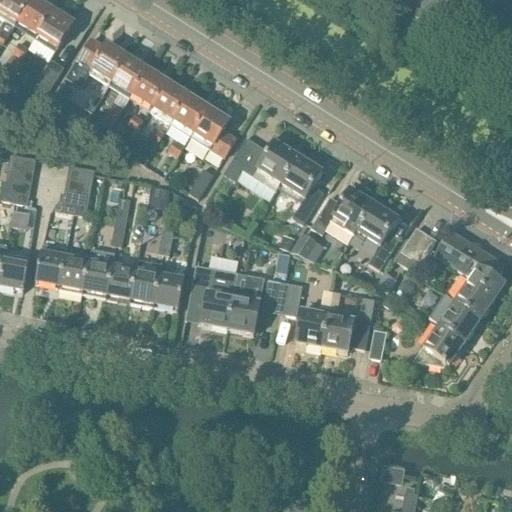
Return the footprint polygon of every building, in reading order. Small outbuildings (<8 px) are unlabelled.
[(31,0),(4,0),(0,7),(0,21),(5,25),(0,32),(0,35),(8,41),(12,35),(14,31),(33,1),(31,0)] [(511,0),(418,0),(415,23),(511,40),(511,0)] [(33,1),(14,31),(34,44),(53,14),(33,1)] [(53,14),(34,44),(55,57),(74,27),(53,14)] [(77,66),(66,83),(81,93),(90,79),(109,90),(127,60),(107,47),(104,51),(91,43),(77,66)] [(18,47),(11,58),(22,64),(28,53),(18,47)] [(129,104),(148,74),(127,60),(109,90),(129,104)] [(50,64),(29,98),(41,106),(63,73),(50,64)] [(149,116),(168,86),(148,74),(129,104),(149,116)] [(170,129),(189,99),(168,86),(149,116),(170,129)] [(97,111),(103,100),(94,94),(87,105),(97,111)] [(190,142),(209,112),(189,99),(170,129),(190,142)] [(106,116),(99,129),(111,135),(123,113),(113,107),(107,117),(106,116)] [(209,112),(190,142),(211,155),(211,156),(223,164),(236,143),(223,135),(230,125),(209,112)] [(134,120),(128,130),(137,136),(144,126),(134,120)] [(164,138),(154,132),(147,143),(157,149),(164,138)] [(277,193),(298,160),(290,155),(291,154),(276,144),(268,156),(246,143),(223,179),(236,187),(243,176),(276,197),(278,193),(277,193)] [(175,145),(168,156),(177,162),(184,150),(175,145)] [(11,160),(9,170),(34,175),(36,164),(11,160)] [(298,160),(277,193),(278,193),(288,199),(301,208),(293,221),(304,228),(324,198),(312,190),(323,174),(308,164),(307,166),(298,160)] [(34,175),(9,170),(6,183),(31,187),(34,175)] [(69,171),(67,181),(92,186),(94,175),(69,171)] [(203,174),(188,199),(197,205),(213,180),(203,174)] [(65,193),(90,198),(92,186),(67,181),(65,193)] [(18,196),(16,208),(27,210),(31,187),(6,183),(4,194),(18,196)] [(352,240),(373,208),(365,203),(366,201),(351,191),(341,208),(330,202),(311,232),(322,239),(331,226),(344,234),(343,235),(352,240)] [(61,217),(73,219),(75,208),(88,210),(90,198),(65,193),(61,217)] [(2,205),(16,208),(18,196),(4,194),(2,205)] [(119,203),(116,225),(126,227),(130,205),(119,203)] [(75,208),(73,219),(86,221),(88,210),(75,208)] [(382,213),(373,208),(352,240),(354,241),(363,247),(365,243),(379,252),(368,269),(380,275),(399,245),(388,238),(398,221),(383,211),(382,213)] [(116,225),(111,250),(122,252),(126,227),(116,225)] [(416,232),(401,256),(411,263),(426,238),(416,232)] [(162,235),(160,246),(171,249),(173,237),(162,235)] [(470,284),(455,306),(481,324),(506,287),(498,282),(505,270),(449,235),(433,260),(470,284)] [(436,245),(426,238),(411,263),(421,269),(436,245)] [(160,246),(158,259),(169,261),(171,249),(160,246)] [(43,249),(34,291),(36,291),(58,295),(64,265),(67,254),(43,249)] [(88,269),(82,300),(106,305),(112,274),(115,259),(91,254),(88,269)] [(5,262),(0,287),(0,292),(23,297),(30,261),(6,256),(4,261),(5,262)] [(64,265),(58,295),(82,300),(88,269),(64,265)] [(136,279),(130,309),(153,314),(159,283),(162,269),(138,265),(136,279)] [(196,270),(187,320),(188,320),(188,319),(203,321),(201,330),(212,333),(212,331),(227,334),(238,279),(196,270)] [(136,279),(112,274),(106,305),(130,309),(136,279)] [(238,279),(227,334),(242,337),(242,338),(253,340),(264,284),(238,279)] [(159,283),(153,314),(177,318),(183,288),(159,283)] [(262,315),(284,319),(291,289),(268,284),(262,315)] [(291,289),(284,319),(296,322),(302,291),(291,289)] [(329,314),(322,352),(337,355),(336,356),(348,358),(349,351),(365,354),(374,305),(362,303),(359,324),(338,321),(339,316),(329,314)] [(439,329),(465,347),(481,324),(455,306),(439,329)] [(302,314),(295,348),(306,351),(307,349),(322,352),(329,314),(318,312),(317,317),(302,314)] [(465,347),(439,329),(414,367),(444,372),(446,369),(449,370),(465,347)] [(386,336),(374,333),(369,362),(381,365),(386,336)] [(415,511),(418,499),(413,498),(405,497),(401,511),(415,511)]
